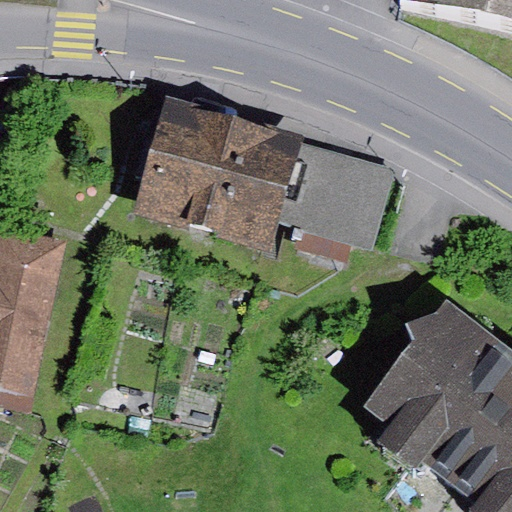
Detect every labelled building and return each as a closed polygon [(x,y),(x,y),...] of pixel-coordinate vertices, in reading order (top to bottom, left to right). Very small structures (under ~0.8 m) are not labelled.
[(511,0),(392,0),(392,6),(511,30),(511,0)] [(304,141),(167,102),(135,215),(272,254),(278,228),(302,146),(304,141)] [(384,169),(302,146),(278,228),(297,233),(291,255),(350,272),(355,255),(374,260),(397,181),(384,169)] [(64,241),(0,227),(0,388),(32,395),(64,241)] [(415,351),(366,413),(389,432),(375,450),(415,482),(426,469),(476,508),(472,511),(511,511),(511,354),(448,304),(409,329),(415,351)]
